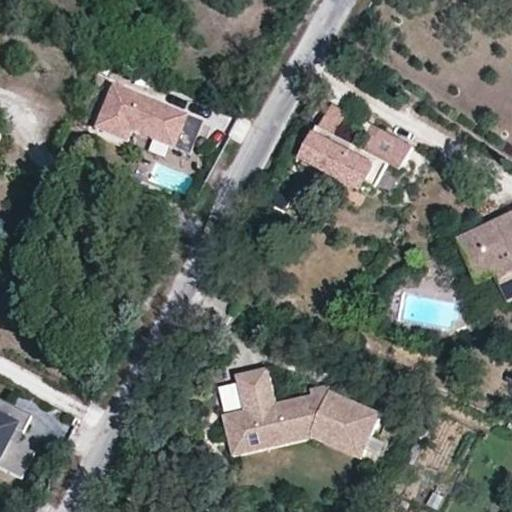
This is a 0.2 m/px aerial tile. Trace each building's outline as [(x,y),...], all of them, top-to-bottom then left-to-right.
[(204,123),(113,87),(95,130),(128,144),(132,132),(190,156),(204,123)] [(377,187),(390,163),(366,150),(337,134),(349,111),(334,103),(321,125),(320,125),(303,155),(363,188),(367,181),(377,187)] [(401,169),(414,146),(372,124),(367,132),(374,135),(366,150),(390,163),(401,169)] [(181,204),(185,195),(176,192),(172,200),(181,204)] [(511,214),(459,240),(482,286),(499,278),(511,304),(511,303),(511,231),(509,225),(511,222),(511,214)] [(75,250),(67,248),(64,257),(71,260),(75,250)] [(381,414),(331,393),(277,404),(270,368),(238,375),(245,410),(256,408),(263,442),(313,432),(364,455),(365,451),(371,437),(381,414)] [(330,387),(312,391),(313,396),(331,393),(330,387)] [(33,418),(0,401),(0,468),(23,480),(36,455),(11,442),(17,431),(25,434),(33,418)] [(263,442),(256,408),(224,415),(233,456),(312,440),(361,461),(364,455),(313,432),(263,442)] [(385,443),(371,437),(365,451),(378,457),(385,443)] [(45,511),(49,505),(41,500),(33,511),(45,511)]
